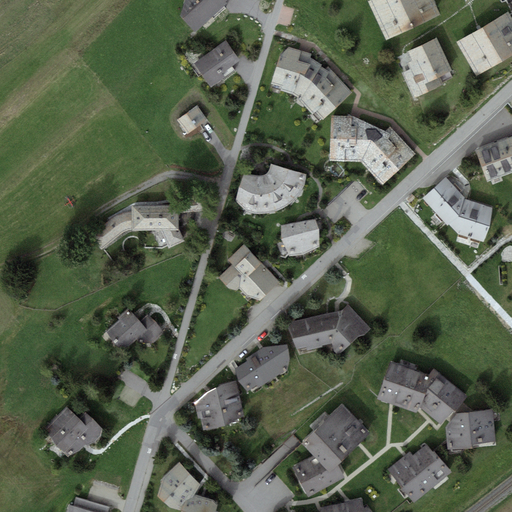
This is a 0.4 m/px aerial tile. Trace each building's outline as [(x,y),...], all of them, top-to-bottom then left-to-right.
[(180,15),(195,32),(228,3),(226,1),(227,0),(185,0),(185,1),(180,15)] [(371,0),(368,2),(386,40),(441,14),(433,0),(371,0)] [(479,29),(457,42),(477,75),(511,54),(511,17),(508,11),(479,29)] [(443,84),(440,76),(452,70),(436,38),(407,52),(412,61),(408,64),(411,69),(401,74),(414,98),(443,84)] [(225,40),(194,64),(211,87),(235,69),(232,66),(240,60),(225,40)] [(281,90),(292,93),(299,97),(326,69),(321,66),(322,64),(311,57),(311,54),(289,47),(280,55),(271,83),(282,87),(281,90)] [(299,97),(321,120),(352,93),(328,66),(326,69),(299,97)] [(197,105),(177,119),(187,133),(207,119),(197,105)] [(330,161),(361,161),(377,127),(352,116),(332,116),(330,161)] [(385,131),(377,127),(361,161),(382,185),(416,153),(390,126),(385,131)] [(511,136),(475,149),(487,181),(511,172),(511,136)] [(257,176),(244,173),(236,201),(246,210),(255,213),(266,213),(278,211),(286,206),(294,200),(299,193),(305,184),(306,174),(271,164),(269,171),(266,174),(262,176),(257,176)] [(447,177),(423,198),(448,225),(449,224),(459,234),(484,241),(493,208),(465,198),(463,197),(447,177)] [(178,205),(132,206),(132,211),(132,229),(132,230),(160,230),(169,248),(184,241),(178,229),(178,205)] [(113,217),(90,236),(102,250),(122,232),(132,229),(132,211),(127,211),(120,213),(113,217)] [(315,220),(298,223),(304,253),(319,247),(319,228),(315,220)] [(290,255),(304,253),(298,223),(281,226),(281,239),(290,255)] [(260,300),(279,282),(244,245),(228,260),(233,265),(218,278),(228,289),(237,290),(239,288),(247,296),(260,300)] [(332,343),(334,352),(338,355),(359,336),(365,335),(371,329),(348,304),(341,311),(293,321),(288,327),(296,349),(306,347),(307,350),(322,347),(322,345),(332,343)] [(122,351),(135,340),(147,330),(139,321),(130,310),(127,312),(126,310),(117,318),(119,320),(105,331),(122,351)] [(148,313),(139,321),(147,330),(135,340),(154,343),(165,333),(148,313)] [(247,361),(235,369),(239,380),(247,390),(257,384),(259,387),(288,369),(290,358),(287,344),(264,347),(246,359),(247,361)] [(430,376),(390,362),(377,399),(392,404),(416,413),(419,406),(430,376)] [(454,412),(467,396),(434,369),(430,376),(419,406),(441,424),(452,411),(454,412)] [(201,418),(204,430),(225,426),(244,416),(236,380),(222,384),(208,392),(195,404),(198,418),(201,418)] [(342,405),(322,424),(349,452),(359,443),(369,433),(342,405)] [(102,434),(102,428),(84,412),(79,417),(66,406),(45,429),(55,445),(69,456),(80,451),(85,446),(96,442),(102,434)] [(445,428),(448,450),(473,447),(473,443),(496,441),(493,409),(457,413),(445,428)] [(338,462),(349,452),(322,424),(302,443),(314,455),(329,471),(337,464),(338,462)] [(388,469),(414,502),(452,472),(435,451),(433,452),(427,445),(413,456),(410,451),(388,469)] [(314,455),(293,468),(308,496),(344,478),(337,464),(329,471),(314,455)] [(201,484),(179,463),(162,478),(157,496),(170,507),(180,510),(182,507),(194,494),(201,484)] [(214,500),(194,494),(182,507),(180,511),(215,511),(218,504),(214,500)] [(67,511),(89,511),(92,502),(76,497),(73,506),(70,505),(67,511)] [(363,511),(362,499),(321,507),(320,511),(363,511)] [(108,511),(110,507),(92,502),(89,511),(108,511)]
